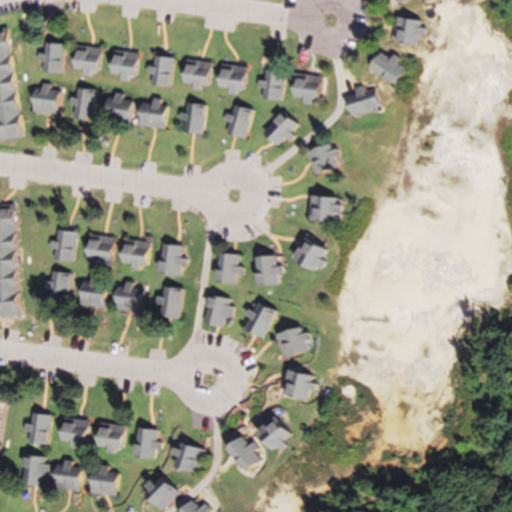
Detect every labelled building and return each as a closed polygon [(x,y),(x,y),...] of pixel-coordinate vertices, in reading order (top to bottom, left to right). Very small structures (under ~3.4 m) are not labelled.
[(395,44),(419,44),(419,20),(395,20),(395,44)] [(0,142),(24,138),(0,29),(0,142)] [(62,45),(47,45),(47,55),(36,55),(36,64),(45,64),(45,75),(62,75),(62,45)] [(74,71),(81,70),(81,76),(100,75),(99,47),(72,49),(74,71)] [(366,67),(391,85),(404,68),(379,50),(366,67)] [(135,79),(136,53),(110,52),(109,78),(135,79)] [(172,58),(154,58),(154,87),(172,87),(172,58)] [(209,63),(185,60),(183,84),(193,86),(192,89),(206,91),(209,63)] [(227,93),(244,94),(244,66),(219,66),(218,90),(227,90),(227,93)] [(266,101),(283,100),(280,70),(266,71),(267,82),(258,82),(259,90),(265,89),(266,101)] [(318,98),(315,74),(290,77),(293,100),(318,98)] [(56,115),(57,87),(32,86),(31,114),(56,115)] [(373,87),(352,87),(352,97),(345,97),(345,111),(373,111),(373,87)] [(94,120),(95,91),(78,90),(78,100),(70,100),(70,120),(94,120)] [(134,100),(108,95),(102,120),(128,126),(134,100)] [(165,130),(167,103),(152,101),(151,105),(140,104),(138,127),(165,130)] [(207,108),(192,104),(184,132),(200,136),(207,108)] [(229,136),(244,140),(252,111),(237,107),(235,117),(226,114),(223,123),(232,125),(229,136)] [(296,127),(280,113),(261,134),(277,149),(296,127)] [(338,169),(333,145),(308,150),(312,173),(338,169)] [(337,223),(337,198),(310,198),(310,223),(337,223)] [(13,206),(0,206),(0,317),(14,317),(13,206)] [(49,251),(56,252),(55,262),(73,264),(76,233),(57,231),(56,242),(51,241),(49,251)] [(84,259),(111,262),(113,239),(87,236),(84,259)] [(120,266),(145,269),(148,243),(123,240),(120,266)] [(322,257),(311,242),(293,254),(309,276),(324,265),(319,259),(322,257)] [(181,276),(181,247),(162,247),(162,276),(181,276)] [(214,273),(214,284),(236,284),(236,256),(222,256),(222,273),(214,273)] [(279,286),(279,267),(276,267),(276,258),(260,258),(260,275),(254,275),(254,286),(279,286)] [(69,275),(52,274),(52,305),(68,305),(69,275)] [(101,311),(108,285),(84,278),(77,304),(101,311)] [(145,289),(118,283),(112,309),(140,314),(145,289)] [(180,320),(183,290),(163,289),(161,307),(164,307),(163,319),(180,320)] [(205,311),(210,311),(208,327),(227,329),(230,300),(207,298),(205,311)] [(241,330),(263,339),(275,312),(257,304),(253,313),(249,312),(241,330)] [(306,354),(304,330),(279,332),(281,357),(306,354)] [(307,403),(315,380),(289,371),(282,395),(307,403)] [(52,417),(34,415),(31,443),(48,445),(52,417)] [(290,438),(276,418),(255,433),(270,453),(290,438)] [(60,444),(87,444),(87,420),(60,420),(60,444)] [(123,425),(96,425),(96,448),(107,448),(107,453),(123,453),(123,425)] [(159,432),(143,430),(139,459),(156,461),(159,432)] [(261,458),(241,436),(225,451),(245,473),(261,458)] [(180,466),(194,475),(207,456),(188,444),(180,456),(185,459),(180,466)] [(81,491),(82,465),(50,464),(50,459),(27,458),(26,488),(50,488),(50,491),(81,491)] [(120,495),(120,469),(91,469),(91,495),(120,495)] [(166,511),(178,492),(160,481),(148,503),(162,511),(166,511)] [(180,511),(209,511),(204,506),(201,509),(192,500),(180,511)]
